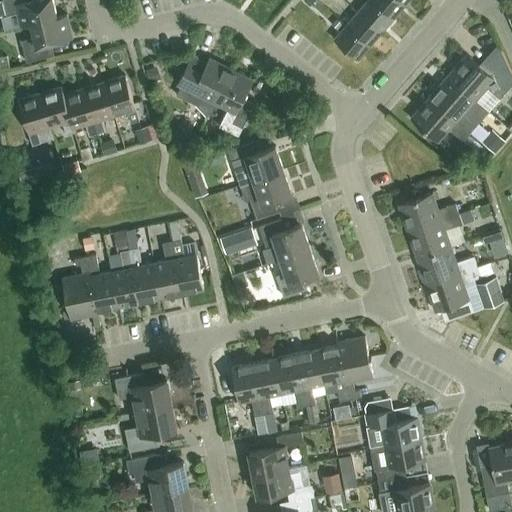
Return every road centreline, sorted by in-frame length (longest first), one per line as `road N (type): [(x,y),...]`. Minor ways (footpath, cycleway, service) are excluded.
road 1 (residential): [(94,0),(99,21),(119,34),(186,15),(228,17),(361,114)]
road 2 (residential): [(389,301),(342,152),(344,133),(361,114)]
road 3 (residential): [(194,342),(389,301)]
road 4 (residential): [(227,511),(194,342)]
road 5 (residential): [(361,114),(459,0)]
road 6 (residential): [(478,382),(456,435),(469,511)]
road 7 (residential): [(478,382),(414,344),(389,301)]
